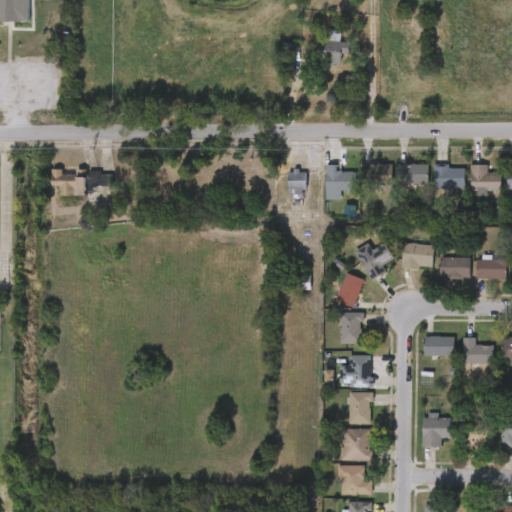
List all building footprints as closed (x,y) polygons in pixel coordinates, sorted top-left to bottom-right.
[(28,0),(28,22),(0,22),(0,0),(28,0)] [(342,32),(340,43),(351,44),(350,52),(344,51),(342,67),(320,65),(324,30),(342,32)] [(325,67),(332,67),(333,57),(323,55),(324,46),(312,44),(310,54),(307,54),(304,78),(323,81),(325,67)] [(364,163),(391,163),(391,185),(364,185),(364,163)] [(429,183),(399,183),(399,164),(429,164),(429,183)] [(501,173),(501,192),(471,192),(471,164),(487,164),(487,173),(501,173)] [(325,198),(325,165),(341,165),(341,171),(355,171),(355,190),(340,190),(340,198),(325,198)] [(435,188),(435,166),(465,166),(465,188),(435,188)] [(79,176),(88,176),(88,195),(61,195),(61,186),(52,186),(52,168),(79,168),(79,176)] [(289,194),(289,169),(307,169),(307,194),(289,194)] [(376,198),(376,178),(349,178),(348,197),(376,198)] [(384,204),(411,205),(412,179),(385,178),(384,204)] [(418,178),(418,202),(448,201),(448,182),(432,182),(432,178),(418,178)] [(484,186),(471,187),(471,178),(453,179),(454,205),(461,205),(461,210),(471,210),(471,205),(484,204),(484,186)] [(324,213),(324,205),(340,204),(339,185),(320,186),(320,179),(308,179),(309,214),(324,213)] [(511,181),(491,181),(491,203),(511,203),(511,181)] [(43,209),(69,210),(69,200),(96,201),(96,186),(71,186),(71,183),(35,183),(35,200),(43,200),(43,209)] [(272,184),(271,208),(288,208),(288,185),(272,184)] [(428,267),(402,266),(402,243),(429,244),(428,267)] [(359,258),(382,245),(390,258),(383,262),(389,272),(372,281),(359,258)] [(365,278),(376,274),(369,257),(354,263),(352,258),(340,263),(353,294),(369,287),(365,278)] [(416,258),(386,257),(385,280),(416,281),(416,258)] [(470,258),(470,278),(440,278),(440,258),(470,258)] [(476,258),(506,258),(506,278),(476,278),(476,258)] [(495,291),(511,291),(511,264),(505,264),(505,269),(496,269),(495,291)] [(454,293),(454,272),(423,271),(423,292),(454,293)] [(364,280),(352,308),(335,301),(346,273),(364,280)] [(273,290),(273,274),(310,274),(310,290),(273,290)] [(459,293),(489,293),(489,274),(460,274),(459,293)] [(337,321),(347,294),(329,287),(319,315),(337,321)] [(361,313),(361,344),(340,344),(340,313),(361,313)] [(323,357),(345,358),(345,326),(324,326),(323,357)] [(423,356),(423,336),(454,336),(454,356),(423,356)] [(462,364),(462,338),(474,338),(474,346),(493,346),(493,364),(462,364)] [(511,338),(511,363),(501,363),(501,338),(511,338)] [(408,369),(438,370),(438,350),(408,350),(408,369)] [(459,352),(446,351),(445,377),(477,377),(477,359),(459,359),(459,352)] [(511,351),(485,352),(484,378),(505,379),(505,374),(511,373),(511,351)] [(349,387),(349,356),(370,356),(370,387),(349,387)] [(354,369),(333,369),(334,401),(355,401),(354,369)] [(316,401),(317,383),(308,383),(307,400),(316,401)] [(349,424),(349,393),(372,393),(372,424),(349,424)] [(353,437),(353,415),(356,415),(356,406),(333,406),(333,437),(353,437)] [(511,447),(501,447),(501,414),(511,414),(511,447)] [(441,439),(441,447),(422,446),(423,416),(453,416),(452,439),(441,439)] [(493,445),(461,445),(461,423),(493,423),(493,445)] [(407,460),(425,460),(425,452),(437,453),(437,432),(422,431),(422,426),(407,426),(407,460)] [(342,460),(342,429),(370,429),(370,460),(342,460)] [(475,459),(475,439),(449,438),(449,459),(475,459)] [(354,474),(354,443),(325,442),(325,474),(354,474)] [(339,494),(339,465),(364,465),(364,479),(371,479),(371,494),(339,494)] [(322,508),(355,508),(355,494),(348,494),(348,479),(321,479),(322,508)] [(347,511),(347,502),(369,502),(369,511),(347,511)]
